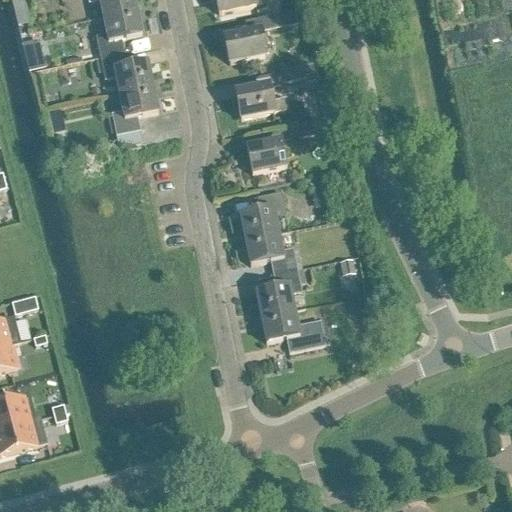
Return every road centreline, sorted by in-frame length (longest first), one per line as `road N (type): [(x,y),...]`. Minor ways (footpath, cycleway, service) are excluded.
road 1 (residential): [(246,457),(194,195),(202,127),(173,0)]
road 2 (residential): [(458,350),(378,166),(342,0)]
road 3 (residential): [(54,511),(246,457)]
road 4 (residential): [(299,435),(458,350)]
